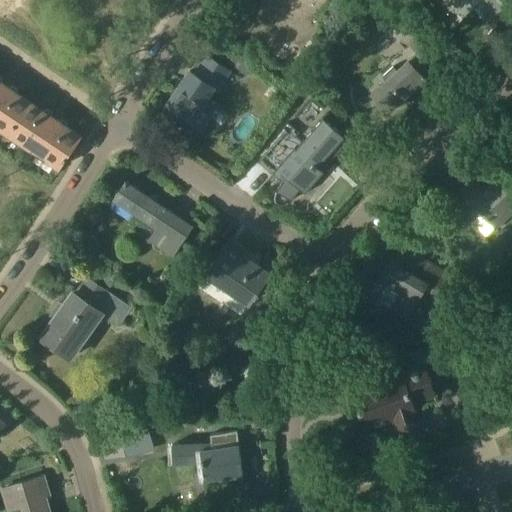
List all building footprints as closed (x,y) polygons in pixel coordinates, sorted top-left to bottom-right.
[(468,0),(486,21),(497,12),(498,12),(510,1),(509,0),(468,0)] [(426,44),(398,69),(394,65),(382,76),(386,80),(371,94),(388,112),(425,78),(417,69),(434,53),(426,44)] [(208,96),(214,88),(217,90),(231,71),(206,55),(195,71),(191,69),(163,111),(187,127),(189,123),(201,131),(219,104),(208,96)] [(237,68),(249,76),(254,67),(243,59),(237,68)] [(0,128),(9,134),(31,101),(0,80),(0,128)] [(81,135),(59,120),(31,101),(9,134),(59,168),(81,135)] [(266,163),(284,180),(276,189),(290,199),(301,188),(305,192),(323,172),(318,167),(344,136),(323,118),(298,147),(288,139),(266,163)] [(486,235),(495,227),(499,231),(511,218),(511,190),(499,177),(483,192),(473,181),(453,200),(486,235)] [(113,199),(135,214),(132,217),(153,232),(148,239),(174,256),(194,226),(126,180),(113,199)] [(207,274),(249,302),(268,273),(241,255),(243,252),(229,242),(207,274)] [(391,259),(368,297),(406,319),(419,297),(426,301),(433,288),(441,292),(451,276),(403,247),(395,261),(391,259)] [(70,358),(101,314),(102,315),(102,314),(117,325),(130,307),(87,275),(76,290),(74,290),(41,337),(70,358)] [(420,414),(415,401),(435,394),(425,366),(408,372),(408,370),(349,391),(356,411),(359,409),(367,432),(391,423),(397,431),(404,435),(411,434),(418,430),(421,423),(420,414)] [(136,402),(141,418),(159,412),(154,396),(136,402)] [(194,461),(202,460),(203,464),(205,480),(206,480),(206,479),(231,476),(231,477),(232,476),(232,474),(242,472),(242,475),(243,475),(239,445),(238,445),(239,446),(238,446),(237,442),(239,442),(239,441),(237,441),(236,432),(238,432),(238,431),(211,434),(211,436),(212,436),(213,444),(174,445),(173,445),(174,464),(175,464),(194,463),(194,461)] [(24,506),(25,511),(49,511),(45,495),(50,493),(45,475),(2,487),(9,511),(24,506)] [(270,493),(258,495),(258,496),(259,506),(272,505),(270,493)]
